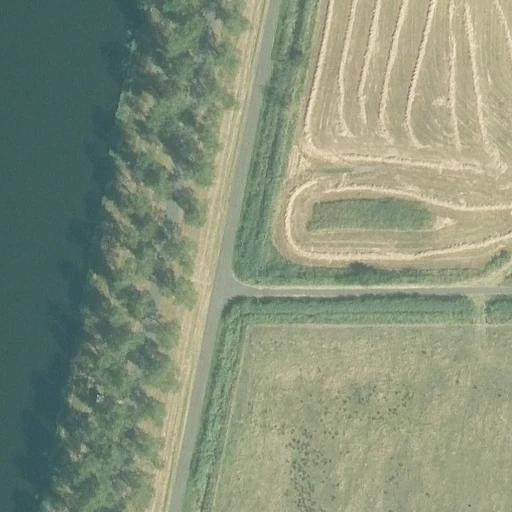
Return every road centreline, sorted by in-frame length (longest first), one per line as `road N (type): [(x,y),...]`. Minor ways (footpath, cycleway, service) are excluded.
road 1 (unclassified): [(111,511),(212,0)]
road 2 (unclassified): [(221,305),(282,0)]
road 3 (unclassified): [(221,305),(511,301)]
road 4 (unclassified): [(180,511),(221,305)]
